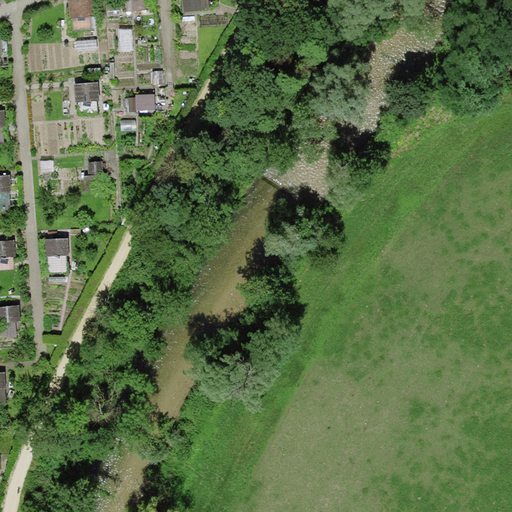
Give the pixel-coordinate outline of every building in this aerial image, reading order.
[(92,0),(69,0),(70,16),(93,15),(92,0)] [(125,0),(126,9),(145,8),(144,0),(125,0)] [(184,0),(185,10),(209,8),(208,0),(184,0)] [(98,82),(75,84),(76,101),(79,101),(80,114),(97,112),(97,100),(99,99),(98,82)] [(154,109),(154,94),(136,95),(136,97),(128,98),(129,112),(136,112),(136,109),(154,109)] [(102,162),(89,162),(89,176),(84,176),(85,192),(103,192),(102,162)] [(8,176),(0,176),(0,209),(10,209),(8,176)] [(67,238),(46,239),(46,255),(49,255),(49,272),(67,272),(66,255),(68,255),(67,238)] [(15,255),(14,240),(0,241),(0,268),(13,268),(13,255),(15,255)] [(20,319),(19,306),(0,307),(0,324),(1,337),(16,336),(14,320),(20,319)]
